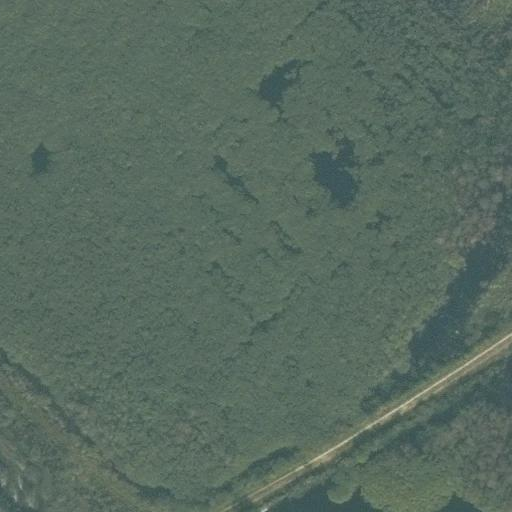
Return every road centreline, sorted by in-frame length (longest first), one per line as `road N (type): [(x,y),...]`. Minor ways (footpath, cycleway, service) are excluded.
road 1 (track): [(229,511),(511,339)]
road 2 (track): [(149,511),(0,384)]
